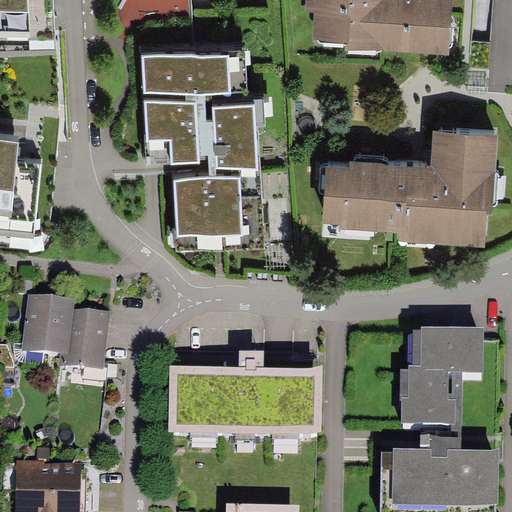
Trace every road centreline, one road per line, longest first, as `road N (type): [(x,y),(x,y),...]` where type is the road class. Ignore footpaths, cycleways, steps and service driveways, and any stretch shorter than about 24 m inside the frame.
road 1 (residential): [(186,304),(116,236),(93,201),(81,158),(69,0)]
road 2 (residential): [(511,273),(391,304),(186,304)]
road 3 (residential): [(186,304),(163,321),(138,368),(134,511)]
